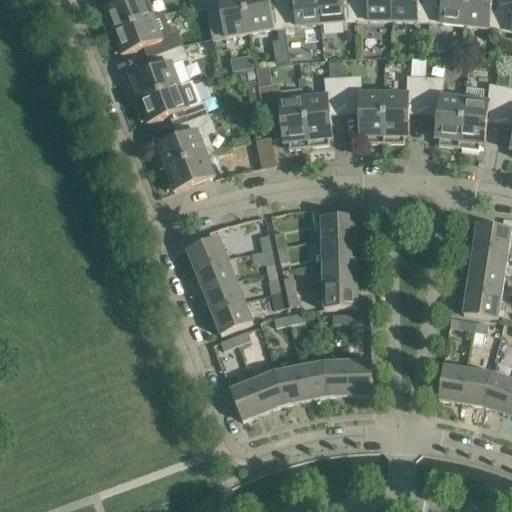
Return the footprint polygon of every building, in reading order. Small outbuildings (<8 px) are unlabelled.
[(107,16),(101,18),(108,37),(154,20),(146,0),(136,0),(105,12),(107,16)] [(205,0),(191,0),(194,13),(207,10),(205,0)] [(225,40),(250,36),(243,0),(218,0),(220,10),(207,12),(214,42),(225,40)] [(243,0),(250,36),(274,32),(274,31),(285,30),(281,0),(276,0),(269,1),(268,0),(243,0)] [(281,0),(285,30),(297,28),(297,29),(321,27),(318,0),(281,0)] [(318,0),(321,27),(346,25),(346,24),(357,24),(356,0),(318,0)] [(356,0),(357,24),(369,23),(369,24),(393,24),(393,0),(356,0)] [(393,0),(393,24),(418,25),(418,24),(429,25),(430,0),(393,0)] [(441,26),(465,29),(468,0),(430,0),(429,25),(441,25),(441,26)] [(468,0),(465,29),(490,31),(501,33),(506,3),(493,1),(493,0),(468,0)] [(511,3),(506,3),(501,33),(511,34),(511,3)] [(154,20),(108,37),(115,56),(121,54),(123,58),(144,50),(150,48),(154,58),(149,60),(149,61),(182,48),(175,30),(169,32),(163,16),(154,20)] [(133,84),(127,87),(134,106),(180,88),(172,66),(187,61),(182,48),(149,61),(154,59),(158,70),(131,80),(133,84)] [(256,72),(247,74),(249,82),(257,81),(256,72)] [(361,80),(343,81),(345,111),(360,110),(360,139),(364,139),(364,146),(384,146),(385,97),(361,96),(361,80)] [(249,82),(246,83),(248,94),(260,92),(260,91),(258,81),(257,81),(249,82)] [(327,98),(304,101),(309,150),(330,148),(329,141),(333,141),(330,112),(345,111),(343,81),(325,82),(327,98)] [(385,97),(384,146),(405,146),(405,139),(409,139),(409,110),(424,111),(426,82),(408,81),(408,97),(385,97)] [(426,82),(424,111),(439,112),(436,141),(440,142),(439,148),(459,151),(465,101),(442,99),(444,83),(426,82)] [(180,88),(134,106),(141,125),(147,122),(149,127),(170,118),(176,116),(180,127),(175,129),(208,117),(203,104),(200,106),(191,84),(180,88)] [(279,88),(260,91),(260,92),(263,105),(265,121),(281,118),(284,147),(289,146),(289,153),(309,150),(304,101),(280,104),(279,88)] [(465,101),(459,151),(479,153),(480,147),(485,147),(487,125),(488,118),(503,121),(508,92),(497,89),(490,88),(488,104),(484,104),(485,92),(467,90),(465,101)] [(511,92),(508,92),(503,121),(511,122),(511,146),(511,152),(511,92)] [(159,153),(153,155),(160,174),(206,157),(215,153),(208,135),(214,133),(208,117),(175,129),(175,130),(180,128),(184,138),(157,149),(159,153)] [(271,141),(257,144),(263,171),(276,169),(271,141)] [(206,157),(160,174),(167,193),(173,191),(175,195),(215,180),(206,157)] [(322,220),(323,243),(357,242),(356,219),(322,220)] [(478,226),(474,249),(508,254),(511,232),(478,226)] [(284,235),(275,237),(278,252),(287,250),(284,235)] [(261,240),(264,255),(272,253),(269,239),(261,240)] [(187,253),(196,274),(228,262),(219,240),(187,253)] [(357,242),(323,243),(323,266),(358,265),(357,242)] [(505,277),(508,254),(474,249),(471,272),(505,277)] [(278,252),(281,266),(290,264),(287,250),(278,252)] [(264,255),(267,269),(275,267),(272,253),(264,255)] [(196,274),(204,296),(236,283),(228,262),(196,274)] [(323,266),(324,289),(358,288),(358,265),(323,266)] [(471,272),(467,295),(501,300),(505,277),(471,272)] [(285,281),(287,296),(296,294),(293,280),(285,281)] [(204,296),(213,317),(245,304),(236,283),(204,296)] [(282,297),(279,283),(270,284),(273,299),(282,297)] [(324,289),(324,312),(359,311),(358,288),(324,289)] [(287,296),(290,310),(299,308),(296,294),(287,296)] [(498,323),(501,300),(467,295),(464,318),(498,323)] [(273,299),(273,302),(276,313),(285,311),(282,297),(273,299)] [(213,317),(221,339),(253,326),(245,304),(213,317)] [(289,319),(291,328),(305,325),(304,316),(289,319)] [(348,318),(348,326),(362,326),(362,317),(348,318)] [(333,327),(348,326),(348,318),(333,318),(333,327)] [(276,331),(291,328),(289,319),(275,322),(276,331)] [(475,325),(460,323),(459,332),(473,334),(475,325)] [(489,328),(475,325),(473,334),(488,336),(489,328)] [(251,343),(248,335),(235,340),(238,348),(251,343)] [(224,354),(238,348),(235,340),(221,345),(224,354)] [(351,399),(373,398),(372,364),(348,365),(351,399)] [(307,404),(328,400),(324,365),(300,370),(307,404)] [(348,365),(324,365),(328,400),(351,399),(348,365)] [(439,403),(461,406),(468,373),(444,369),(439,403)] [(300,370),(275,375),(285,408),(307,404),(300,370)] [(461,406),(484,410),(492,376),(468,373),(461,406)] [(264,417),(285,408),(275,375),(253,384),(264,417)] [(511,394),(511,382),(492,376),(484,410),(504,417),(511,394)] [(243,425),(264,417),(253,384),(230,393),(243,425)]
